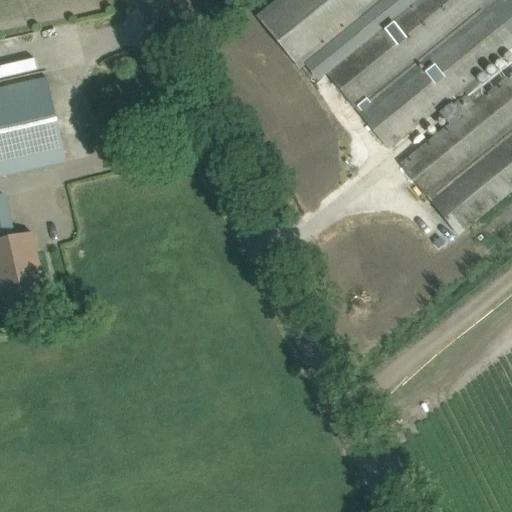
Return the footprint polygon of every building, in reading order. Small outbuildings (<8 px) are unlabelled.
[(278,0),(259,16),(302,70),(371,14),(383,29),(393,21),(380,5),(385,0),(278,0)] [(327,74),(389,150),(437,110),(450,125),(487,94),(475,80),(490,68),(511,50),(511,0),(385,0),(380,5),(393,21),(383,29),(327,74)] [(402,165),(460,235),(511,191),(511,73),(502,82),(450,125),(402,165)] [(0,90),(0,176),(67,162),(49,80),(0,90)] [(0,291),(2,291),(7,312),(44,303),(37,273),(42,272),(33,234),(15,238),(4,195),(0,196),(0,291)]
